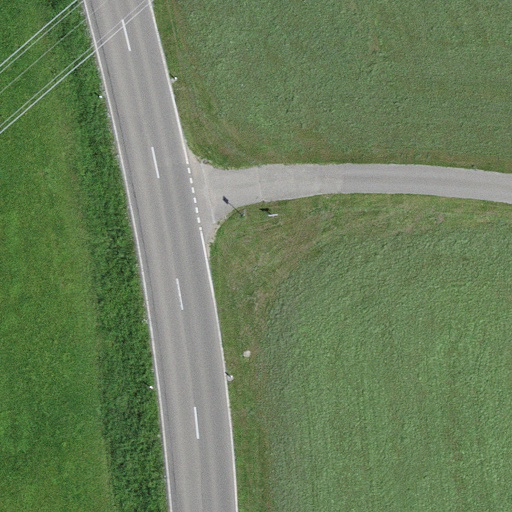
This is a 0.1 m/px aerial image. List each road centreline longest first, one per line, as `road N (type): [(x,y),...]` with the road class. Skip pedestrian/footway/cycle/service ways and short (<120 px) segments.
road 1 (primary): [(117,0),(165,200),(205,511)]
road 2 (track): [(165,200),(409,176),(511,196)]
